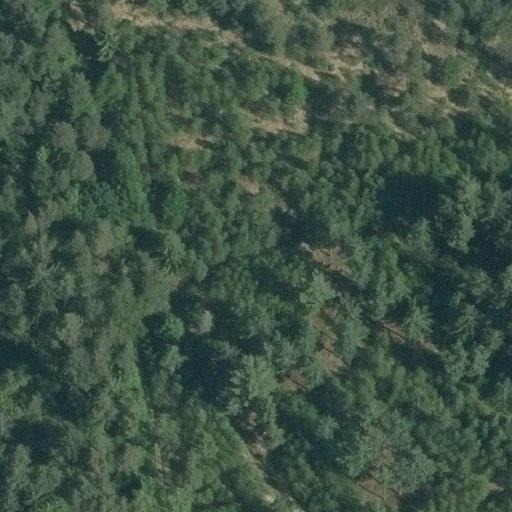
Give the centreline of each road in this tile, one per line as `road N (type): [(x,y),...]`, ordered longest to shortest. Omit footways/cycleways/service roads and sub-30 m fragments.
road 1 (track): [(282,511),(105,197)]
road 2 (track): [(105,197),(154,511)]
road 3 (track): [(73,0),(105,197)]
